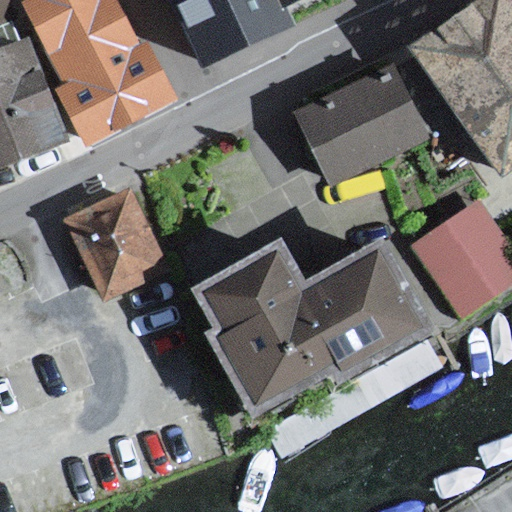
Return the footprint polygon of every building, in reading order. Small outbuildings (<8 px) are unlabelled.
[(0,0),(0,31),(20,25),(9,0),(0,0)] [(86,156),(178,107),(147,48),(139,52),(112,0),(39,0),(22,10),(65,92),(55,97),(86,156)] [(183,0),(213,64),(350,0),(183,0)] [(462,132),(502,187),(511,179),(511,12),(503,0),(493,0),(410,55),(414,63),(294,118),(331,194),(462,132)] [(0,179),(70,152),(20,25),(0,31),(0,179)] [(103,308),(173,276),(131,192),(65,224),(103,308)] [(511,288),(511,247),(480,204),(413,249),(462,321),(511,288)] [(205,344),(252,431),(333,387),(338,397),(436,342),(383,249),(307,292),(282,248),(192,300),(213,339),(205,344)]
